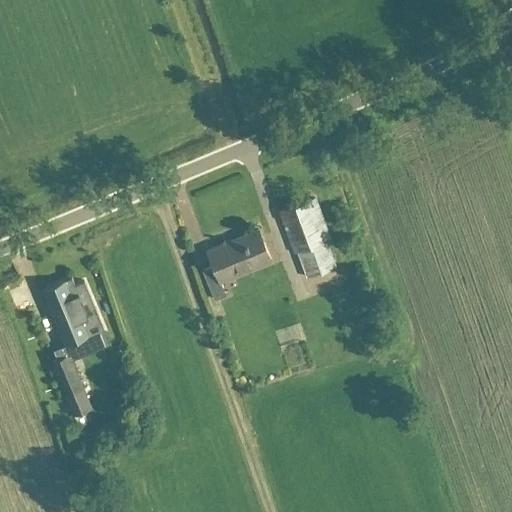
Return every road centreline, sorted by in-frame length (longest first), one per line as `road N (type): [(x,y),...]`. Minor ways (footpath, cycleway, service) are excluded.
road 1 (unclassified): [(0,250),(313,121),(511,20)]
road 2 (track): [(266,511),(151,187)]
